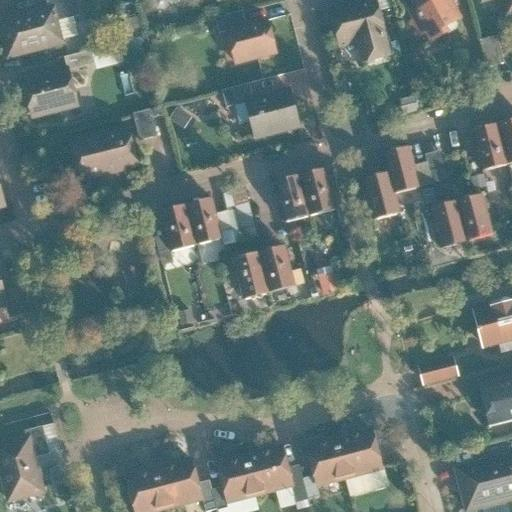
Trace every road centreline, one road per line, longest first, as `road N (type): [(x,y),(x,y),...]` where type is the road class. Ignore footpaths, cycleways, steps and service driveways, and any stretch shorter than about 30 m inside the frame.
road 1 (residential): [(430,511),(398,391),(261,429),(171,421),(84,443),(100,511)]
road 2 (residential): [(332,148),(27,229)]
road 3 (residential): [(511,100),(332,148)]
road 4 (residential): [(332,148),(296,0)]
